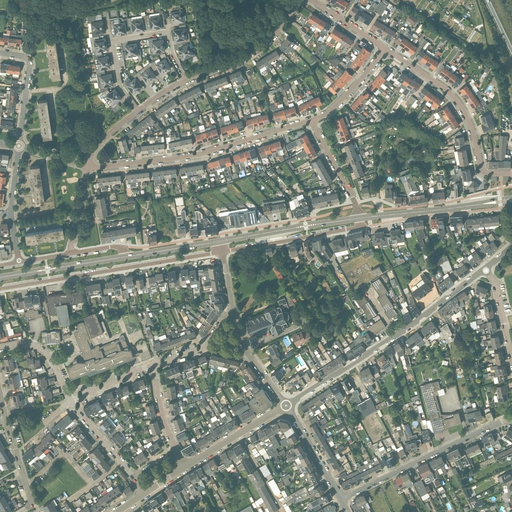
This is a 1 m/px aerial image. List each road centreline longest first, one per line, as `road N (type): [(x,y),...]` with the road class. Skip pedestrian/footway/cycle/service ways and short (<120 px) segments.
road 1 (residential): [(88,167),(197,153),(311,120)]
road 2 (residential): [(0,289),(220,251)]
road 3 (residential): [(511,174),(482,171),(456,100),(384,47)]
road 4 (residential): [(340,498),(511,415)]
road 5 (tertiary): [(358,218),(511,200)]
road 6 (residential): [(185,80),(259,47),(300,0)]
road 7 (tertiary): [(219,241),(358,218)]
road 8 (residential): [(220,251),(357,225)]
road 9 (residential): [(285,405),(399,333)]
road 10 (tertiary): [(0,277),(128,256)]
